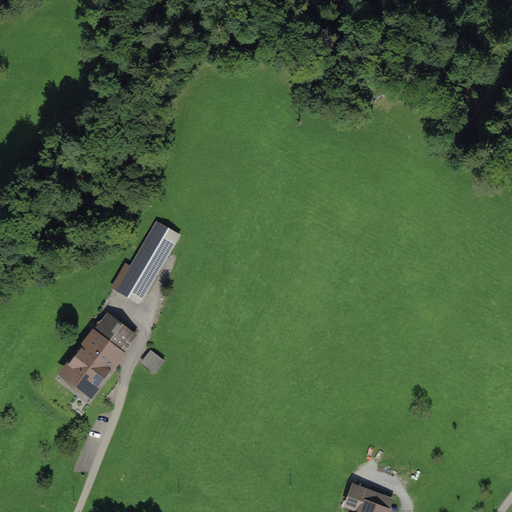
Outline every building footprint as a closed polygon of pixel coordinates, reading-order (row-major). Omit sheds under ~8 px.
[(176,237),(157,226),(120,288),(139,300),(176,237)] [(102,239),(95,247),(101,252),(108,244),(102,239)] [(91,251),(80,258),(84,265),(95,257),(91,251)] [(106,317),(94,333),(97,335),(98,336),(121,354),(134,338),(106,317)] [(98,336),(97,335),(94,333),(86,343),(88,344),(65,374),(89,393),(106,370),(109,371),(122,355),(121,354),(98,336)] [(157,374),(167,360),(151,350),(142,364),(157,374)] [(369,492),(361,511),(386,511),(391,500),(369,492)]
